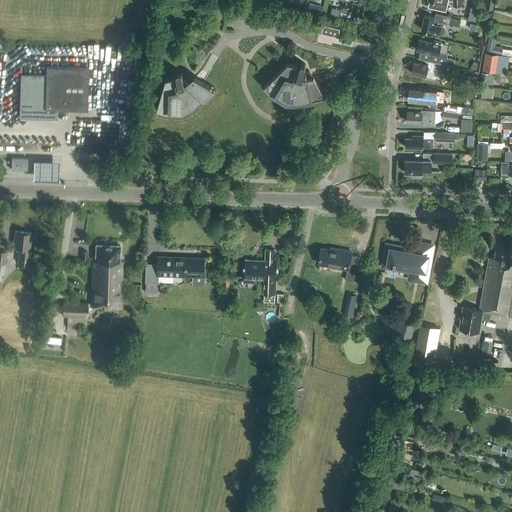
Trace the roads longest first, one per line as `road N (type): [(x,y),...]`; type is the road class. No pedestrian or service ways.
road 1 (secondary): [(339,200),(0,191)]
road 2 (tertiary): [(339,200),(383,0)]
road 3 (secondary): [(511,208),(339,200)]
road 4 (residential): [(391,158),(395,77),(414,0)]
